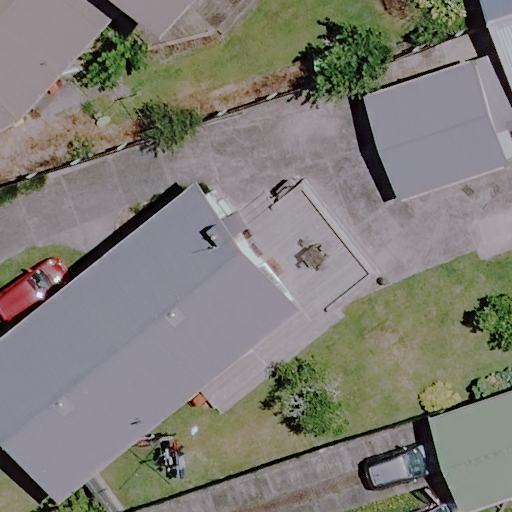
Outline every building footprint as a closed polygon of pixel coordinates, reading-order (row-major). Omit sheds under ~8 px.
[(127,36),(104,0),(0,0),(0,132),(81,85),(72,69),(127,36)] [(153,0),(180,28),(209,0),(153,0)] [(511,0),(497,0),(511,53),(511,0)] [(511,168),(511,159),(480,61),(370,96),(405,203),(511,168)] [(244,249),(201,195),(0,354),(0,409),(69,498),(342,282),(288,214),(244,249)] [(487,511),(511,503),(511,394),(440,420),(472,511),(487,511)]
